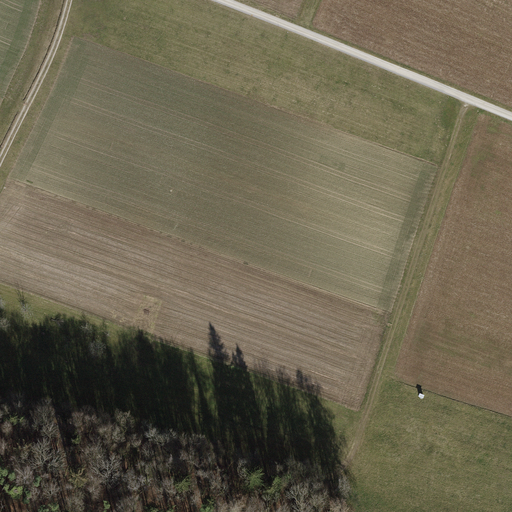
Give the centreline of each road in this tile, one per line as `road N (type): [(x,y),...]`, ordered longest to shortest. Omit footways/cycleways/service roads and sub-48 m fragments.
road 1 (track): [(469,98),(358,443),(342,471),(293,479),(0,413)]
road 2 (track): [(511,115),(225,0)]
road 3 (track): [(0,156),(69,0)]
